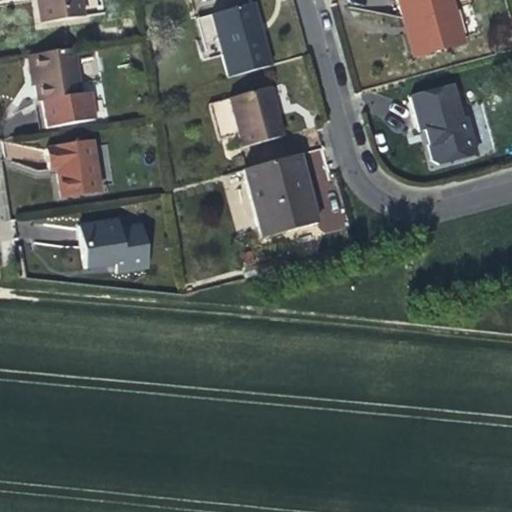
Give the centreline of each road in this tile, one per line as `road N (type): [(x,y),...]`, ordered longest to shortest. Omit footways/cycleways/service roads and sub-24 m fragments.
road 1 (track): [(511,335),(0,285)]
road 2 (residential): [(511,190),(431,213),(373,199),(353,177),(309,0)]
